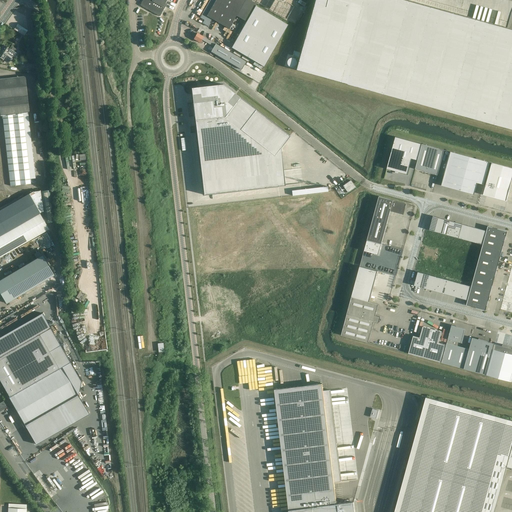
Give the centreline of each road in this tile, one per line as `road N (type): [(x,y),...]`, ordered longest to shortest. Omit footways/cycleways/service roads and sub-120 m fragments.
road 1 (unclassified): [(213,511),(167,120),(169,72)]
road 2 (unclassified): [(74,242),(45,44),(36,6),(25,0)]
road 3 (unclassified): [(186,56),(215,62),(356,175)]
road 4 (unclassified): [(426,203),(406,290),(488,318)]
